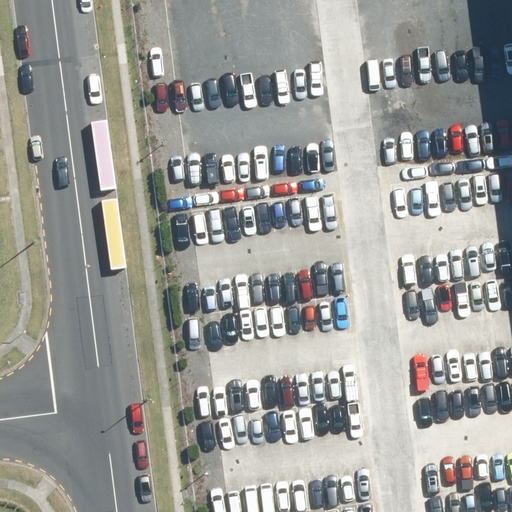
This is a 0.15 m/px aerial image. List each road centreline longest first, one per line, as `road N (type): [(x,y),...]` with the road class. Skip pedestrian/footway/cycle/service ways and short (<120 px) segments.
road 1 (tertiary): [(102,408),(51,0)]
road 2 (unknown): [(196,126),(489,87)]
road 3 (unknown): [(340,16),(472,0)]
